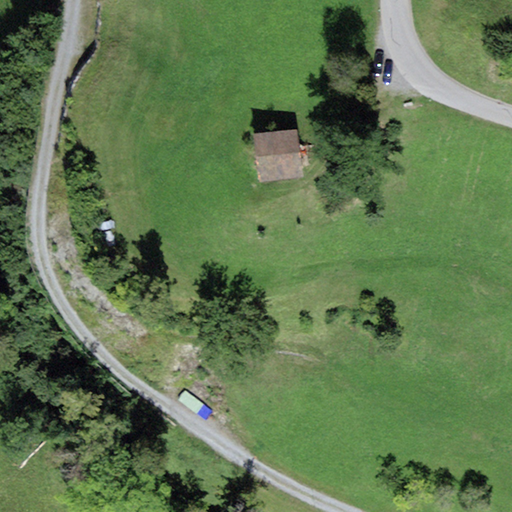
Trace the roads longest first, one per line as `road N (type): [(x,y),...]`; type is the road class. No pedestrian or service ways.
road 1 (track): [(352,511),(171,418),(72,319),(32,215),(84,0)]
road 2 (unclassified): [(397,0),(398,42),(409,63),(448,92),(511,114)]
